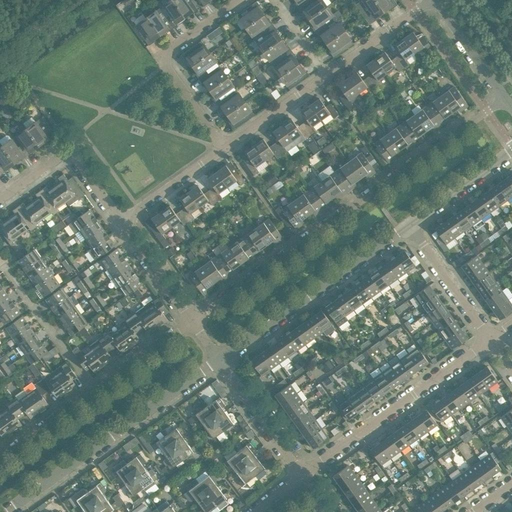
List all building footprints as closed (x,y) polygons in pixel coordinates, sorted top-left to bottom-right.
[(183,16),(171,0),(170,0),(159,8),(173,28),(180,23),(177,20),(183,16)] [(198,10),(190,0),(171,0),(183,16),(188,12),(191,15),(198,10)] [(298,9),(310,0),(295,0),(293,2),(298,9)] [(327,7),(322,0),(310,0),(298,9),(303,15),(307,13),(310,18),(327,7)] [(382,10),(374,0),(361,0),(358,3),(372,23),(379,18),(377,14),(382,10)] [(397,5),(393,0),(374,0),(382,10),(387,6),(390,10),(397,5)] [(262,16),(258,11),(261,8),(256,1),(236,15),(245,28),(262,16)] [(332,14),(327,7),(310,18),(314,24),(311,26),(316,33),(335,19),(332,14)] [(173,28),(159,8),(147,17),(158,33),(164,29),(166,33),(173,28)] [(338,9),(332,14),(335,19),(341,14),(342,14),(338,9)] [(254,40),(274,26),(269,19),(265,22),(262,16),(245,28),(254,40)] [(158,33),(147,17),(134,26),(148,46),(156,41),(153,37),(158,33)] [(344,31),(335,19),(316,33),(320,40),(324,37),(328,43),(344,31)] [(220,25),(207,34),(211,40),(224,31),(220,25)] [(279,41),(275,35),(279,33),(274,26),(254,40),(263,52),(279,41)] [(333,58),(353,43),(344,31),(328,43),(332,48),(328,51),(333,58)] [(432,48),(423,37),(419,40),(413,32),(403,38),(414,53),(423,47),(427,52),(432,48)] [(414,53),(403,38),(394,45),(400,54),(395,57),(403,68),(408,65),(405,60),(414,53)] [(210,53),(201,41),(181,55),(186,62),(190,59),(194,65),(210,53)] [(271,65),(291,50),(286,44),(283,46),(279,41),(263,52),(271,65)] [(239,43),(235,47),(238,51),(243,48),(239,43)] [(296,65),(293,60),(296,57),(291,50),(271,65),(280,77),(296,65)] [(403,68),(395,57),(390,60),(384,52),(375,59),(386,74),(395,67),(398,72),(403,68)] [(199,80),(219,65),(210,53),(194,65),(197,70),(194,73),(199,80)] [(386,74),(375,59),(366,65),(372,74),(367,77),(375,88),(380,85),(377,80),(386,74)] [(446,68),(442,64),(438,67),(441,72),(446,68)] [(227,78),(219,65),(199,80),(204,86),(207,84),(211,89),(227,78)] [(289,89),(309,75),(304,68),(300,71),(296,65),(280,77),(289,89)] [(375,88),(367,77),(362,80),(356,72),(347,79),(358,94),(367,87),(370,92),(375,88)] [(216,104),(236,90),(227,78),(211,89),(215,95),(211,97),(216,104)] [(358,94),(347,79),(338,85),(344,94),(339,97),(347,109),(352,105),(349,100),(358,94)] [(12,87),(17,94),(22,90),(24,88),(19,81),(12,87)] [(260,82),(255,86),(258,91),(263,87),(260,82)] [(268,85),(264,88),(269,94),(271,93),(273,92),(268,85)] [(468,106),(454,86),(440,96),(452,112),(459,107),(462,110),(468,106)] [(245,102),(236,90),(216,104),(221,111),(225,108),(228,114),(245,102)] [(275,100),(271,93),(269,94),(266,96),(271,103),(275,100)] [(386,93),(381,97),(385,102),(390,98),(387,94),(386,93)] [(452,112),(440,96),(427,106),(441,125),(447,121),(444,117),(452,112)] [(319,99),(310,105),(321,120),(330,114),(333,118),(338,115),(330,104),(325,107),(319,99)] [(391,99),(385,103),(390,109),(395,105),(391,99)] [(234,129),(254,114),(245,102),(228,114),(232,119),(229,122),(234,129)] [(310,105),(301,112),(307,120),(302,124),(310,135),(315,131),(311,127),(320,120),(321,120),(310,105)] [(441,125),(427,106),(414,115),(425,131),(433,126),(435,129),(441,125)] [(360,110),(354,115),(357,120),(364,115),(360,110)] [(56,135),(49,125),(43,116),(38,120),(35,115),(22,123),(26,128),(37,144),(44,140),(45,143),(56,135)] [(425,131),(414,115),(401,124),(415,144),(420,140),(418,136),(425,131)] [(291,119),(282,125),(296,145),(305,139),(310,135),(302,124),(297,127),(291,119)] [(415,144),(401,124),(388,134),(399,150),(407,145),(409,148),(415,144)] [(282,125),(272,132),(278,140),(274,144),(282,155),(287,152),(296,145),(282,125)] [(37,144),(26,128),(14,137),(20,146),(27,156),(33,152),(31,149),(37,144)] [(399,150),(388,134),(374,144),(388,163),(394,158),(392,155),(399,150)] [(20,146),(17,148),(8,136),(6,135),(0,139),(0,143),(2,146),(13,162),(19,157),(21,160),(27,156),(20,146)] [(323,136),(316,140),(320,145),(326,141),(323,136)] [(263,139),(254,145),(264,160),(273,154),(277,159),(282,155),(274,144),(273,144),(269,147),(263,139)] [(13,162),(2,146),(0,143),(0,169),(3,173),(9,169),(7,166),(13,162)] [(245,164),(243,166),(251,177),(254,175),(259,172),(255,167),(264,160),(254,145),(244,152),(250,160),(245,164)] [(375,172),(362,153),(348,162),(359,178),(367,173),(369,176),(375,172)] [(359,178),(348,162),(335,172),(348,191),(354,187),(352,184),(359,178)] [(245,182),(237,170),(232,174),(226,165),(216,172),(227,187),(236,180),(240,185),(245,182)] [(300,166),(294,170),(297,174),(303,170),(300,166)] [(227,187),(216,172),(207,179),(213,187),(208,190),(216,202),(221,198),(218,193),(227,187)] [(348,191),(335,172),(322,181),(333,197),(340,192),(343,195),(348,191)] [(85,195),(72,177),(68,180),(63,174),(58,178),(60,181),(54,186),(66,202),(69,206),(85,195)] [(278,180),(265,189),(269,195),(284,184),(280,179),(278,180)] [(511,196),(511,188),(505,179),(496,185),(507,200),(511,196)] [(333,197),(322,181),(308,191),(322,210),(328,206),(326,202),(333,197)] [(216,202),(208,190),(203,194),(197,185),(188,192),(199,207),(208,200),(211,205),(216,202)] [(507,200),(496,185),(488,191),(498,206),(507,200)] [(66,202),(54,186),(48,190),(46,187),(40,190),(56,213),(59,211),(57,208),(66,202)] [(56,213),(40,190),(35,194),(37,198),(31,202),(43,218),(51,212),(53,215),(56,213)] [(322,210),(308,191),(295,200),(307,216),(314,211),(316,214),(322,210)] [(498,206),(488,191),(479,197),(490,213),(498,206)] [(190,213),(199,207),(188,192),(179,199),(185,207),(180,211),(188,222),(193,218),(190,213)] [(490,213),(479,197),(470,204),(481,219),(490,213)] [(307,216),(295,200),(282,210),(279,206),(275,210),(288,229),(293,226),(295,229),(302,224),(299,221),(307,216)] [(43,218),(31,202),(25,206),(23,203),(17,207),(34,229),(37,227),(35,224),(43,218)] [(481,219),(470,204),(461,210),(472,225),(481,219)] [(188,222),(180,211),(175,214),(169,206),(160,212),(171,227),(180,221),(183,225),(188,222)] [(34,229),(17,207),(12,210),(15,214),(9,218),(20,234),(28,229),(31,231),(34,229)] [(79,230),(95,219),(89,210),(82,215),(79,210),(74,213),(77,218),(73,221),(68,225),(74,234),(79,230)] [(472,225),(461,210),(452,216),(463,231),(472,225)] [(162,234),(171,227),(160,212),(151,219),(157,227),(152,231),(164,248),(169,244),(162,234)] [(463,231),(452,216),(444,222),(455,238),(463,231)] [(20,234),(9,218),(3,223),(0,219),(0,230),(11,246),(14,243),(12,240),(20,234)] [(85,239),(102,228),(95,219),(79,230),(85,239)] [(283,238),(269,219),(255,228),(267,244),(274,239),(276,242),(283,238)] [(62,220),(52,227),(55,231),(65,225),(62,220)] [(455,238),(444,222),(434,229),(445,244),(455,238)] [(92,248),(108,236),(102,228),(85,239),(92,248)] [(267,244),(255,228),(242,238),(256,257),(262,253),(259,250),(267,244)] [(93,261),(114,246),(108,236),(92,248),(87,252),(93,261)] [(256,257),(242,238),(229,247),(240,263),(248,258),(250,261),(256,257)] [(172,247),(166,251),(169,256),(175,252),(172,247)] [(240,263),(229,247),(216,257),(229,276),(235,272),(233,269),(240,263)] [(24,270),(40,258),(34,249),(18,261),(24,270)] [(107,269),(123,258),(117,249),(100,260),(107,269)] [(410,258),(404,251),(395,257),(406,272),(415,266),(410,258)] [(468,275),(483,264),(476,255),(461,266),(468,275)] [(414,256),(410,258),(415,266),(419,263),(414,256)] [(229,276),(216,257),(203,266),(214,282),(221,277),(224,280),(229,276)] [(406,272),(395,257),(386,263),(397,279),(406,272)] [(30,278),(47,267),(40,258),(24,270),(30,278)] [(113,278),(129,266),(123,258),(107,269),(113,278)] [(460,263),(457,259),(453,262),(451,263),(455,267),(460,263)] [(397,279),(386,263),(378,270),(388,285),(397,279)] [(474,284),(489,273),(483,264),(468,275),(474,284)] [(119,287),(136,275),(129,266),(113,278),(119,287)] [(214,282),(203,266),(189,276),(203,295),(209,291),(207,287),(214,282)] [(37,287),(53,276),(47,267),(30,278),(37,287)] [(388,285),(378,270),(369,276),(380,291),(388,285)] [(480,293),(495,282),(489,273),(474,284),(480,293)] [(126,296),(142,284),(136,275),(119,287),(126,296)] [(43,296),(59,285),(53,276),(37,287),(43,296)] [(380,291),(369,276),(360,282),(371,298),(380,291)] [(371,298),(360,282),(351,289),(362,304),(371,298)] [(486,302),(502,291),(495,282),(480,293),(486,302)] [(413,292),(411,288),(408,285),(404,288),(406,292),(409,295),(413,292)] [(420,305),(435,294),(429,285),(413,296),(420,305)] [(52,308),(68,297),(62,288),(45,299),(52,308)] [(362,304),(351,289),(342,295),(353,310),(362,304)] [(139,290),(134,294),(138,299),(142,295),(139,290)] [(493,310),(508,299),(502,291),(486,302),(493,310)] [(426,314),(442,303),(435,294),(420,305),(426,314)] [(0,313),(13,304),(7,295),(0,300),(0,313)] [(353,310),(342,295),(334,301),(345,316),(353,310)] [(499,320),(511,310),(511,296),(508,299),(493,310),(499,320)] [(58,317),(74,306),(68,297),(52,308),(58,317)] [(152,300),(143,307),(158,327),(163,323),(167,320),(160,311),(165,307),(157,297),(152,300)] [(119,301),(115,304),(119,310),(123,307),(122,305),(119,301)] [(347,320),(345,316),(334,301),(324,308),(338,327),(347,320)] [(432,322),(448,311),(442,303),(426,314),(432,322)] [(0,327),(20,313),(13,304),(0,313),(0,319),(0,320),(0,319),(0,327)] [(64,326),(81,315),(74,306),(58,317),(64,326)] [(135,313),(130,316),(138,327),(142,324),(149,333),(153,330),(158,327),(143,307),(135,313)] [(321,310),(312,317),(323,332),(326,336),(335,330),(321,310)] [(439,331),(454,320),(448,311),(432,322),(439,331)] [(84,326),(87,324),(81,315),(64,326),(71,335),(79,330),(84,326)] [(12,337),(28,325),(22,316),(6,328),(12,337)] [(130,316),(116,326),(119,329),(131,346),(136,343),(140,340),(133,330),(137,327),(138,327),(130,316)] [(96,317),(91,320),(95,326),(100,323),(96,317)] [(312,317),(303,323),(314,338),(323,332),(312,317)] [(445,340),(460,329),(454,320),(439,331),(445,340)] [(388,331),(385,327),(385,328),(380,321),(376,324),(381,330),(384,334),(388,331)] [(303,323),(294,329),(305,344),(314,338),(303,323)] [(18,346),(35,334),(28,325),(12,337),(18,346)] [(84,326),(79,330),(82,335),(87,331),(84,326)] [(401,335),(396,328),(392,332),(395,335),(397,339),(401,335)] [(108,332),(103,336),(110,346),(115,343),(122,353),(126,350),(131,346),(119,329),(110,335),(108,332)] [(294,329),(286,335),(297,351),(305,344),(294,329)] [(452,349),(467,338),(460,329),(445,340),(452,349)] [(25,354),(41,343),(35,334),(18,346),(25,354)] [(286,335),(277,342),(288,357),(297,351),(286,335)] [(97,339),(89,346),(104,366),(109,362),(113,359),(106,350),(110,346),(103,336),(102,336),(97,339)] [(277,342),(268,348),(279,363),(288,357),(277,342)] [(32,363),(47,352),(41,343),(25,354),(31,363),(32,363)] [(77,347),(72,351),(75,355),(83,366),(88,363),(94,372),(98,370),(104,366),(89,346),(89,345),(80,351),(77,347)] [(55,347),(49,351),(52,356),(59,352),(55,347)] [(428,362),(417,347),(408,353),(419,369),(428,362)] [(268,348),(259,354),(270,369),(279,363),(268,348)] [(347,349),(341,353),(344,359),(351,354),(347,349)] [(419,369),(408,353),(399,360),(410,375),(419,369)] [(259,354),(250,361),(261,376),(270,370),(270,369),(259,354)] [(339,355),(334,358),(338,365),(343,361),(339,355)] [(329,360),(321,365),(326,372),(333,366),(329,360)] [(410,375),(399,360),(390,366),(401,381),(410,375)] [(76,386),(69,376),(74,372),(66,362),(61,366),(63,369),(55,375),(67,392),(76,386)] [(27,366),(22,370),(27,376),(32,372),(30,370),(27,366)] [(401,381),(390,366),(381,372),(392,388),(401,381)] [(498,381),(487,366),(477,373),(488,388),(498,381)] [(342,373),(339,369),(335,372),(339,378),(343,376),(342,373)] [(392,388),(381,372),(373,379),(384,394),(392,388)] [(488,388),(477,373),(468,380),(479,395),(488,388)] [(67,392),(55,375),(46,381),(44,378),(39,382),(46,392),(51,389),(58,399),(67,392)] [(330,376),(322,382),(325,387),(334,380),(330,376)] [(384,394),(373,379),(364,385),(375,400),(384,394)] [(479,395),(468,380),(459,386),(470,402),(479,395)] [(48,405),(42,395),(46,392),(39,382),(33,385),(36,388),(27,395),(39,412),(48,405)] [(281,404),(296,393),(290,384),(275,395),(281,404)] [(375,400),(364,385),(355,391),(366,406),(375,400)] [(470,402),(459,386),(449,393),(460,408),(470,402)] [(366,406),(355,391),(346,397),(357,413),(366,406)] [(287,413),(303,402),(296,393),(281,404),(287,413)] [(460,408),(449,393),(440,400),(451,415),(460,408)] [(39,412),(27,395),(19,401),(16,397),(11,401),(19,412),(23,408),(30,418),(39,412)] [(224,412),(219,404),(222,402),(219,397),(206,407),(214,419),(224,412)] [(357,413),(346,397),(337,404),(348,419),(357,413)] [(451,415),(440,400),(430,406),(441,422),(451,415)] [(21,425),(14,415),(19,412),(11,401),(6,405),(8,408),(0,414),(12,431),(21,425)] [(294,422),(309,411),(303,402),(287,413),(294,422)] [(214,419),(206,407),(192,417),(195,421),(199,419),(204,426),(214,419)] [(507,427),(511,423),(511,408),(500,417),(507,427)] [(437,425),(426,409),(417,416),(428,432),(437,425)] [(300,430),(315,419),(309,411),(294,422),(300,430)] [(223,431),(236,422),(233,417),(234,417),(232,414),(230,413),(227,415),(224,412),(214,419),(223,431)] [(12,431),(0,414),(0,433),(3,438),(12,431)] [(428,432),(417,416),(407,423),(418,438),(428,432)] [(223,431),(214,419),(204,426),(210,434),(206,436),(209,441),(223,431)] [(306,439),(321,428),(315,419),(300,430),(306,439)] [(418,438),(407,423),(398,430),(409,445),(418,438)] [(251,429),(248,424),(242,428),(245,433),(251,429)] [(185,440),(179,433),(182,430),(179,426),(166,436),(174,448),(185,440)] [(313,448),(328,437),(321,428),(306,439),(313,448)] [(409,445),(398,430),(389,436),(400,452),(409,445)] [(174,448),(166,436),(152,445),(155,450),(159,447),(164,455),(174,448)] [(400,452),(389,436),(379,443),(390,458),(400,452)] [(135,437),(130,441),(134,446),(139,443),(135,437)] [(183,460),(197,450),(193,446),(190,448),(185,440),(174,448),(183,460)] [(255,457),(253,453),(256,451),(249,442),(236,453),(246,464),(255,457)] [(148,443),(144,445),(150,453),(154,451),(148,443)] [(390,458),(379,443),(370,450),(381,465),(390,458)] [(183,460),(174,448),(164,455),(167,458),(163,461),(163,462),(166,466),(166,465),(169,469),(183,460)] [(246,464),(236,453),(233,449),(224,456),(227,460),(223,463),(227,467),(230,465),(236,472),(246,464)] [(139,454),(126,464),(135,476),(145,469),(142,465),(145,464),(145,462),(139,454)] [(500,469),(490,454),(480,461),(491,476),(500,469)] [(263,469),(268,466),(264,461),(261,464),(255,457),(246,464),(258,480),(267,473),(263,469)] [(116,471),(112,474),(116,478),(119,476),(124,483),(135,476),(126,464),(123,460),(113,467),(116,471)] [(491,476),(480,461),(471,467),(482,482),(491,476)] [(258,480),(246,464),(236,472),(242,480),(238,482),(242,486),(246,483),(250,487),(258,480)] [(339,486),(355,475),(348,465),(333,476),(339,486)] [(482,482),(471,467),(461,474),(472,489),(482,482)] [(145,469),(135,476),(143,488),(145,491),(155,484),(153,481),(157,478),(154,474),(155,474),(152,470),(151,470),(147,472),(145,469)] [(217,487),(214,483),(216,481),(216,479),(212,473),(208,475),(205,471),(195,479),(207,495),(217,487)] [(169,473),(165,476),(169,482),(173,478),(169,473)] [(472,489),(461,474),(452,480),(463,496),(472,489)] [(346,495),(361,484),(355,475),(339,486),(346,495)] [(135,476),(124,483),(130,491),(126,493),(130,498),(143,488),(135,476)] [(173,488),(178,484),(174,479),(169,483),(173,488)] [(207,495),(195,479),(186,486),(189,490),(184,494),(189,501),(191,501),(195,499),(197,502),(207,495)] [(463,496),(452,480),(443,487),(454,502),(463,496)] [(100,483),(86,492),(95,505),(105,497),(102,494),(104,493),(106,491),(106,490),(103,486),(103,487),(100,483)] [(353,504),(368,493),(361,484),(346,495),(353,504)] [(225,500),(230,496),(226,492),(223,495),(217,487),(207,495),(219,510),(228,504),(225,500)] [(454,502),(443,487),(434,494),(444,509),(454,502)] [(83,488),(68,499),(74,508),(79,504),(85,511),(95,505),(86,492),(83,488)] [(358,511),(361,511),(375,503),(368,493),(353,504),(358,511)] [(440,511),(444,509),(434,494),(424,500),(432,511),(440,511)] [(217,511),(219,510),(207,495),(197,502),(203,510),(200,511),(217,511)] [(105,497),(95,505),(100,511),(110,511),(117,507),(114,503),(110,505),(105,497)] [(432,511),(424,500),(415,507),(418,511),(432,511)] [(175,511),(173,509),(176,507),(173,502),(169,505),(166,501),(157,508),(159,511),(175,511)] [(144,502),(133,510),(134,511),(140,511),(147,507),(144,502)] [(381,511),(375,503),(361,511),(381,511)]
